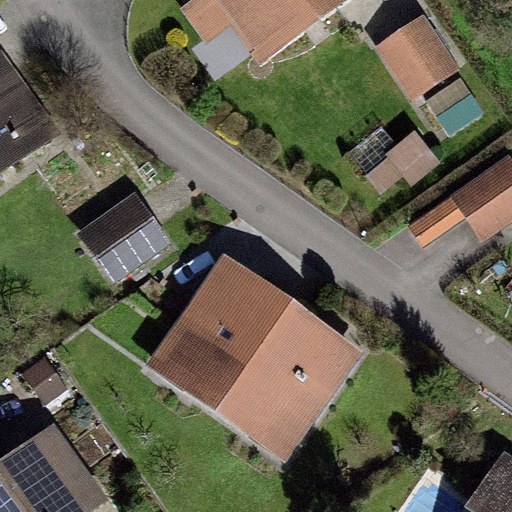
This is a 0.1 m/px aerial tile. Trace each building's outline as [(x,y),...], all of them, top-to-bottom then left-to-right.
[(190,0),(185,4),(207,33),(231,16),(254,47),(319,0),(190,0)] [(418,17),(391,35),(425,85),(452,66),(418,17)] [(0,157),(48,121),(1,60),(0,60),(0,157)] [(380,121),(340,150),(348,161),(373,143),(384,159),(399,148),(380,121)] [(511,159),(503,147),(445,191),(477,233),(511,206),(511,159)] [(137,186),(106,208),(126,235),(157,212),(137,186)] [(359,337),(215,244),(148,348),(292,441),(359,337)] [(0,511),(58,511),(96,486),(47,418),(0,451),(0,511)] [(511,511),(511,449),(502,442),(473,485),(485,493),(471,511),(511,511)]
